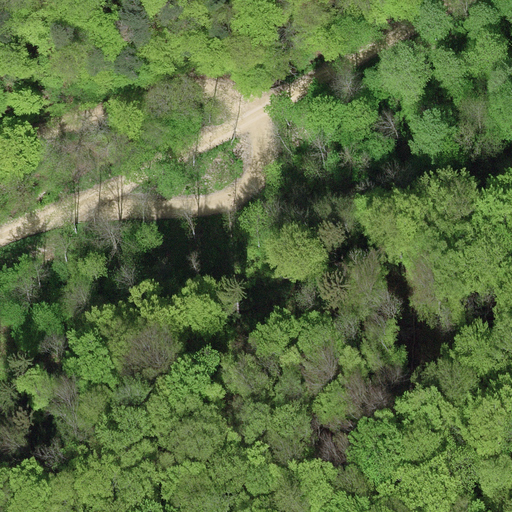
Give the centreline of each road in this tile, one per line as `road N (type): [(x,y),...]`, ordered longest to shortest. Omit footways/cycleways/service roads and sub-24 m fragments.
road 1 (track): [(37,217),(218,200),(243,190),(270,156),(262,109),(243,93),(204,86),(0,143)]
road 2 (track): [(0,234),(346,66),(457,0)]
